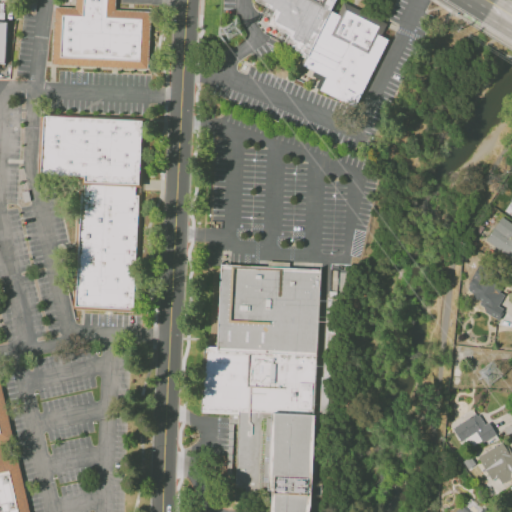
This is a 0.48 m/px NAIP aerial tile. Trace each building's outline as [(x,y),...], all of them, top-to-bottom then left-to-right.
[(148,70),(151,11),(116,10),(116,0),(75,0),(75,5),(55,5),(52,66),(148,70)] [(344,0),(344,1),(388,23),(382,36),(391,40),(357,109),(320,91),(327,78),(304,66),(308,57),(284,45),(288,36),(268,26),(275,12),(254,2),(255,0),(344,0)] [(137,313),(148,121),(47,116),(44,172),(89,175),(81,308),(137,313)] [(511,224),(500,216),(485,240),(511,258),(511,224)] [(322,270),(312,506),(310,511),(268,511),(268,491),(270,417),(240,414),(201,412),(204,346),(217,346),(222,264),(322,270)] [(499,319),(503,308),(497,306),(504,287),(491,282),(494,274),(476,267),(467,290),(476,293),(474,300),(485,305),(482,312),(499,319)] [(0,511),(28,511),(16,460),(3,463),(0,449),(0,444),(13,442),(0,382),(0,511)] [(451,428),(460,444),(465,441),(469,449),(496,434),(488,421),(484,424),(478,413),(451,428)] [(497,476),(501,484),(511,477),(511,455),(503,441),(477,456),(491,480),(497,476)] [(487,511),(472,495),(454,511),(487,511)]
